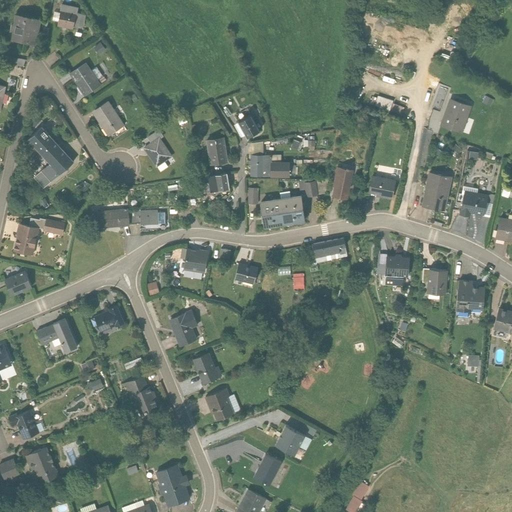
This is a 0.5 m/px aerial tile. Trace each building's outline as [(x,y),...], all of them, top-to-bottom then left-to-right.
[(78,7),(61,4),(57,26),(73,29),(74,25),(83,27),(85,15),(77,13),(78,7)] [(41,20),(15,13),(13,24),(11,23),(7,38),(35,45),(41,20)] [(101,85),(86,61),(69,73),(84,96),(101,85)] [(471,105),(451,97),(440,125),(460,133),(471,105)] [(125,124),(108,100),(92,111),(109,135),(125,124)] [(260,130),(251,113),(237,120),(246,137),(260,130)] [(73,161),(41,126),(28,138),(38,149),(29,157),(51,181),(73,161)] [(223,135),(206,138),(210,163),(228,160),(223,135)] [(172,155),(159,136),(143,147),(156,166),(172,155)] [(265,140),(254,140),(254,151),(264,151),(265,140)] [(272,154),(251,153),(251,175),(289,175),(290,161),(272,160),(272,154)] [(353,170),(336,167),(330,196),(348,199),(353,170)] [(433,208),(440,173),(429,171),(421,205),(433,208)] [(226,172),(207,175),(210,191),(229,188),(226,172)] [(452,175),(440,173),(433,208),(445,210),(452,175)] [(396,180),(372,174),(368,192),(375,193),(375,196),(391,199),(396,180)] [(316,178),(304,180),(307,198),(319,195),(316,178)] [(488,195),(464,190),(459,214),(470,216),(470,212),(484,215),(488,195)] [(301,194),(281,197),(285,223),(305,220),(301,194)] [(285,223),(281,197),(259,200),(263,227),(285,223)] [(128,207),(96,209),(97,227),(129,225),(128,207)] [(157,209),(140,209),(141,225),(157,225),(157,209)] [(44,228),(46,218),(30,215),(29,225),(44,228)] [(511,218),(499,216),(495,238),(511,241),(511,218)] [(64,222),(46,218),(44,228),(43,231),(62,235),(64,222)] [(33,254),(38,227),(29,225),(19,223),(14,249),(33,254)] [(343,238),(313,244),(316,263),(346,257),(343,238)] [(208,251),(187,247),(183,269),(204,272),(208,251)] [(231,250),(221,248),(218,262),(228,264),(231,250)] [(409,257),(386,255),(384,277),(407,279),(409,257)] [(258,267),(239,262),(235,279),(254,284),(258,267)] [(447,271),(428,269),(426,293),(446,294),(447,271)] [(32,287),(25,270),(5,279),(12,295),(32,287)] [(303,291),(303,276),(293,276),(293,291),(303,291)] [(472,281),(458,279),(455,310),(471,311),(472,308),(483,309),(484,287),(472,285),(472,281)] [(155,283),(145,286),(148,296),(158,293),(155,283)] [(450,296),(443,295),(442,309),(449,310),(450,296)] [(124,322),(117,306),(94,316),(100,332),(124,322)] [(511,310),(498,307),(493,327),(511,332),(511,310)] [(191,310),(168,320),(179,346),(197,339),(192,328),(197,326),(191,310)] [(66,318),(36,331),(42,344),(59,337),(64,351),(78,345),(66,318)] [(0,369),(12,364),(3,344),(0,345),(0,382),(1,382),(0,380),(0,369)] [(215,367),(208,352),(192,359),(203,384),(222,376),(217,366),(215,367)] [(470,355),(469,366),(480,366),(481,355),(470,355)] [(159,407),(143,375),(126,384),(141,416),(159,407)] [(226,388),(204,397),(211,414),(213,413),(216,421),(234,414),(227,398),(230,397),(226,388)] [(39,432),(30,410),(17,415),(16,413),(8,416),(12,426),(16,424),(23,439),(39,432)] [(306,437),(285,426),(274,445),(294,456),(306,437)] [(59,477),(46,446),(26,455),(31,470),(34,468),(41,483),(59,477)] [(267,469),(261,466),(257,475),(271,482),(282,460),(268,454),(264,463),(268,466),(267,469)] [(19,474),(13,459),(0,464),(0,470),(5,481),(19,474)] [(190,499),(177,464),(155,472),(167,507),(190,499)] [(363,479),(347,507),(355,511),(356,511),(372,484),(363,479)] [(259,511),(267,498),(248,489),(235,511),(259,511)] [(121,508),(122,511),(127,511),(144,507),(142,501),(121,508)]
